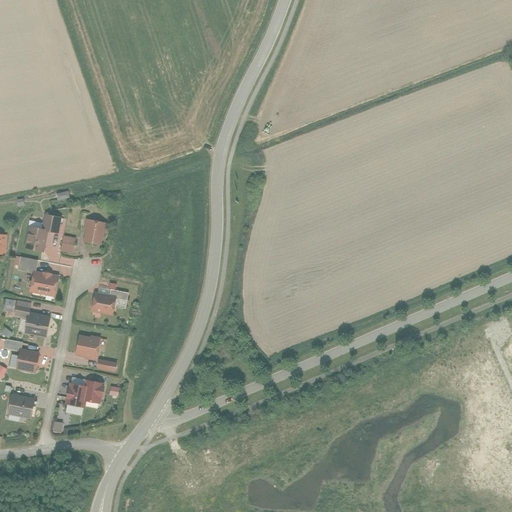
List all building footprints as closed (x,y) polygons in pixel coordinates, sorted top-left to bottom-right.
[(51,193),(63,190),(62,184),(50,187),(51,193)] [(42,209),(39,224),(52,227),(55,212),(42,209)] [(100,218),(79,214),(74,236),(96,240),(100,218)] [(17,244),(35,247),(39,224),(21,221),(17,244)] [(68,233),(54,231),(52,245),(66,247),(68,233)] [(10,265),(28,268),(30,255),(12,252),(10,265)] [(52,271),(28,268),(24,293),(48,296),(52,271)] [(103,284),(102,289),(109,291),(106,302),(119,304),(122,287),(103,284)] [(86,287),(83,306),(105,310),(106,302),(109,291),(102,289),(86,287)] [(0,298),(8,299),(9,293),(0,291),(0,298)] [(6,311),(20,314),(21,307),(23,298),(9,295),(6,311)] [(43,312),(21,307),(20,314),(16,328),(39,333),(43,312)] [(92,333),(71,330),(68,349),(89,353),(92,333)] [(32,348),(12,345),(9,365),(28,368),(32,348)] [(111,358),(89,353),(88,364),(109,368),(111,358)] [(75,395),(79,396),(93,399),(97,379),(79,376),(78,381),(75,395)] [(78,381),(58,377),(54,398),(77,403),(79,396),(75,395),(78,381)] [(103,388),(111,389),(112,381),(104,380),(103,388)] [(27,394),(3,389),(0,407),(0,409),(23,414),(27,394)] [(56,417),(47,417),(46,426),(55,426),(56,417)]
